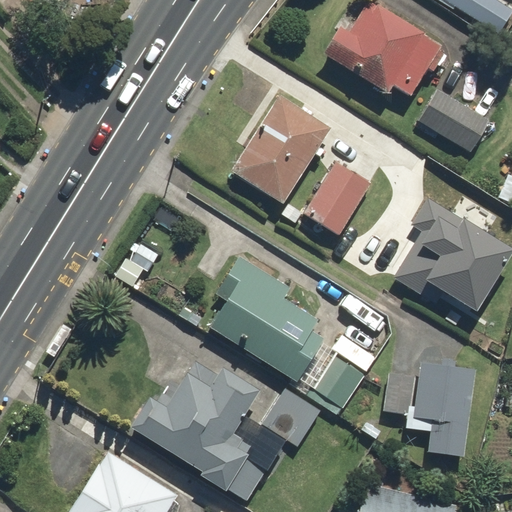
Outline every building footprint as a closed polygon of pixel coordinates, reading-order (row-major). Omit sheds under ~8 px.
[(342,26),(325,51),(389,95),(396,84),(411,95),(429,69),(433,72),(452,44),(387,0),(370,0),(349,31),(342,26)] [(491,120),(437,87),(416,120),(470,153),(491,120)] [(337,120),(287,89),(237,168),(286,199),(337,120)] [(374,185),(337,161),(304,212),(341,235),(374,185)] [(482,311),(511,260),(511,245),(428,196),(409,229),(415,232),(392,271),(419,287),(425,278),(482,311)] [(160,204),(150,220),(180,239),(191,223),(160,204)] [(162,256),(139,240),(116,274),(139,290),(162,256)] [(217,290),(229,297),(213,323),(300,378),(334,325),(288,296),(295,286),(241,252),(217,290)] [(370,372),(337,352),(315,388),(348,408),(370,372)] [(161,384),(135,425),(254,499),(275,467),(257,456),(263,447),(241,433),(267,390),(227,364),(223,371),(201,357),(178,394),(161,384)] [(469,456),(477,366),(422,361),(421,372),(388,369),(384,411),(408,413),(407,426),(432,428),(430,452),(469,456)] [(326,408),(285,385),(264,422),(305,446),(326,408)] [(180,511),(191,495),(111,445),(69,511),(180,511)] [(456,511),(458,506),(364,480),(355,511),(456,511)]
